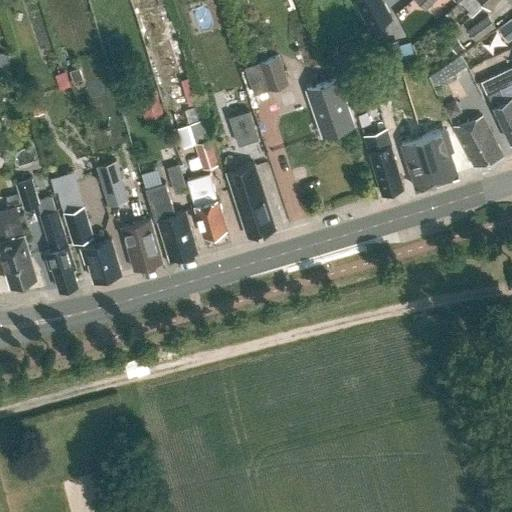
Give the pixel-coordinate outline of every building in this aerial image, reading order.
[(393,17),(383,0),(355,0),(370,29),(393,17)] [(461,0),(471,9),(468,11),(472,15),(484,3),(490,9),(499,0),(461,0)] [(467,27),(475,40),(496,26),(488,13),(467,27)] [(511,17),(478,42),(487,55),(511,37),(511,17)] [(179,36),(169,39),(189,104),(199,101),(179,36)] [(457,37),(449,43),(456,52),(464,46),(457,37)] [(398,40),(382,45),(386,61),(403,56),(398,40)] [(0,47),(0,63),(9,66),(13,51),(0,47)] [(280,54),(260,60),(269,88),(289,81),(280,54)] [(511,66),(482,80),(511,141),(511,95),(505,99),(500,89),(511,82),(511,66)] [(73,82),(83,78),(79,67),(69,70),(73,82)] [(60,89),(71,85),(66,70),(55,74),(60,89)] [(355,124),(339,78),(308,89),(323,135),(355,124)] [(241,105),(235,84),(220,88),(227,109),(241,105)] [(403,143),(417,187),(458,175),(452,153),(454,152),(449,138),(447,139),(445,131),(454,128),(434,89),(434,88),(391,101),(402,138),(403,138),(405,142),(403,143)] [(138,94),(145,118),(163,114),(156,89),(138,94)] [(362,96),(349,101),(353,113),(366,108),(362,96)] [(456,100),(444,106),(450,117),(457,113),(459,106),(456,100)] [(236,140),(258,133),(249,104),(226,112),(236,140)] [(503,155),(483,115),(455,126),(474,166),(503,155)] [(184,147),(197,143),(205,168),(221,163),(206,117),(178,126),(184,147)] [(364,127),(368,141),(383,193),(404,187),(385,121),(364,127)] [(94,153),(106,193),(110,205),(127,200),(119,171),(127,169),(120,146),(94,153)] [(163,158),(141,165),(146,182),(168,175),(163,158)] [(245,164),(225,170),(232,193),(232,195),(247,235),(248,235),(272,228),(273,228),(268,212),(271,211),(266,193),(265,193),(264,186),(256,161),(245,164)] [(180,165),(168,168),(176,192),(187,189),(180,165)] [(187,180),(192,194),(204,233),(216,230),(218,231),(222,230),(223,228),(226,227),(222,212),(222,208),(221,203),(218,200),(209,173),(187,180)] [(16,182),(19,193),(24,207),(40,202),(32,177),(16,182)] [(59,186),(61,193),(66,209),(85,204),(78,181),(59,186)] [(175,213),(169,193),(166,181),(146,187),(155,219),(159,218),(171,258),(199,250),(187,210),(175,213)] [(9,206),(20,203),(17,192),(6,195),(9,206)] [(95,234),(86,204),(67,209),(76,240),(82,239),(83,245),(87,259),(90,258),(96,278),(123,270),(114,237),(106,239),(104,231),(95,234)] [(3,210),(0,210),(0,214),(7,238),(0,240),(1,241),(13,283),(16,283),(19,286),(24,284),(25,280),(39,276),(18,206),(3,210)] [(70,243),(59,209),(44,214),(54,248),(48,250),(53,267),(55,266),(62,289),(80,283),(76,268),(78,267),(71,243),(70,243)] [(164,259),(152,217),(124,226),(136,268),(164,259)]
